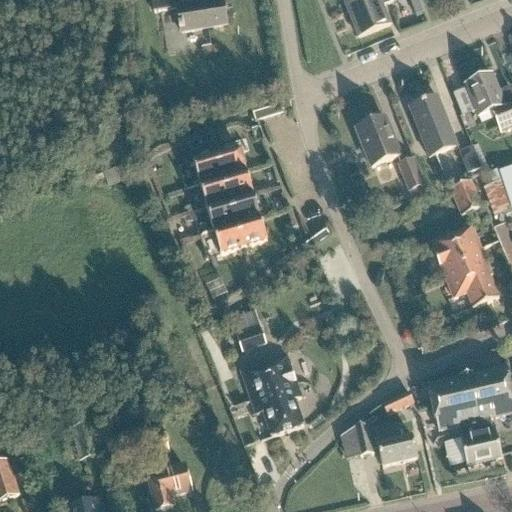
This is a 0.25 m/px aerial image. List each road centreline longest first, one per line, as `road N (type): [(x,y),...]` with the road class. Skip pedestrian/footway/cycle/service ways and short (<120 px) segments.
road 1 (residential): [(409,380),(346,243),(302,102)]
road 2 (residential): [(302,102),(511,18)]
road 3 (residential): [(271,511),(306,457),(409,380)]
